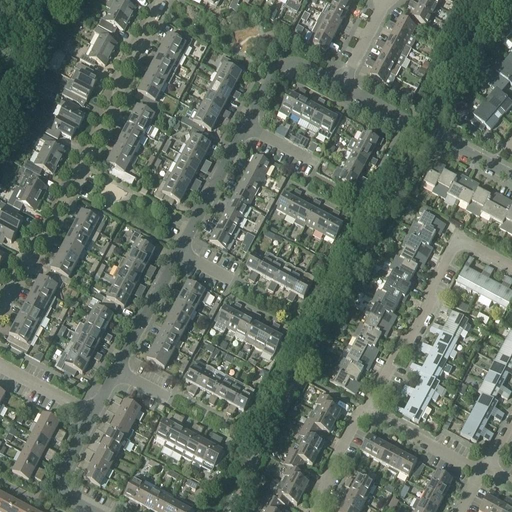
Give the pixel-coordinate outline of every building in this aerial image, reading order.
[(126,6),(129,0),(114,0),(117,1),(111,12),(129,22),(135,11),(126,6)] [(201,0),(216,8),(220,0),(201,0)] [(286,8),(291,10),(291,11),(295,13),(298,7),(299,8),(303,0),(290,0),(289,2),(286,8)] [(350,6),(339,0),(335,0),(331,8),(345,15),(350,6)] [(412,10),(416,12),(418,9),(432,17),(437,8),(423,0),(422,0),(419,7),(415,4),(412,10)] [(232,4),(230,8),(228,10),(237,14),(240,8),(236,7),(232,4)] [(327,5),(322,15),(326,17),(340,25),(345,15),(331,8),(327,5)] [(418,9),(416,12),(413,19),(427,27),(432,17),(418,9)] [(274,21),(277,13),(271,11),(268,18),(274,21)] [(105,24),(102,22),(98,28),(111,35),(115,28),(123,33),(129,22),(111,12),(105,24)] [(322,15),(321,15),(316,24),(335,34),(340,25),(326,17),(322,15)] [(390,30),(394,32),(396,29),(411,37),(416,28),(401,20),(397,26),(393,24),(390,30)] [(450,27),(442,23),(438,30),(447,34),(450,27)] [(316,25),(312,34),(330,44),(335,34),(316,24),(316,25)] [(511,30),(505,25),(497,35),(505,42),(511,33),(511,30)] [(298,27),(296,31),(295,32),(301,36),(304,30),(298,27)] [(396,29),(394,32),(391,38),(411,49),(412,49),(413,48),(415,44),(415,43),(416,41),(411,38),(411,37),(396,29)] [(94,35),(100,38),(94,49),(110,58),(116,47),(105,41),(108,36),(96,30),(94,35)] [(174,39),(169,36),(163,46),(184,57),(189,48),(192,42),(177,34),(174,39)] [(311,35),(313,36),(308,45),(325,54),(330,44),(312,34),(311,35)] [(380,49),(384,51),(386,48),(407,59),(411,51),(410,51),(411,49),(391,38),(387,45),(384,43),(380,49)] [(158,56),(176,65),(175,66),(179,68),(184,57),(163,46),(158,56)] [(386,48),(384,51),(380,58),(402,69),(407,59),(386,48)] [(80,62),(91,68),(93,63),(105,69),(110,58),(94,49),(89,60),(83,57),(80,62)] [(153,65),(171,74),(170,75),(174,77),(178,69),(174,68),(175,66),(176,65),(158,56),(153,65)] [(370,68),(374,70),(375,67),(396,78),(400,70),(401,70),(402,69),(380,58),(377,64),(373,63),(370,68)] [(221,64),(224,66),(219,75),(237,85),(242,75),(237,72),(239,67),(224,59),(221,64)] [(496,74),(511,87),(511,64),(508,61),(496,74)] [(171,74),(153,65),(148,75),(166,84),(170,75),(171,74)] [(71,82),(70,81),(70,82),(92,93),(97,83),(86,77),(89,71),(79,66),(76,72),(71,82)] [(374,70),(370,77),(390,88),(396,78),(375,67),(374,70)] [(143,85),(160,94),(166,84),(148,75),(143,85)] [(214,85),(232,95),(230,98),(234,100),(237,94),(233,92),(237,85),(219,75),(214,85)] [(62,98),(72,103),(75,97),(86,103),(92,93),(70,82),(69,83),(68,85),(66,88),(66,90),(65,92),(62,98)] [(144,97),(141,103),(146,105),(156,111),(159,105),(155,103),(160,94),(143,85),(138,94),(144,97)] [(232,95),(214,85),(209,95),(227,104),(230,98),(232,95)] [(511,106),(511,105),(496,92),(485,105),(501,119),(511,106)] [(296,98),(289,94),(279,114),(289,120),(299,99),(302,101),(304,97),(299,94),(296,98)] [(204,104),(222,113),(220,117),(224,119),(227,113),(223,111),(227,104),(209,95),(204,104)] [(299,99),(289,120),(291,115),(301,120),(309,104),(302,101),(299,99)] [(64,110),(59,121),(77,130),(78,131),(84,120),(75,115),(77,110),(63,102),(60,108),(64,110)] [(199,114),(194,111),(194,112),(217,123),(220,117),(222,113),(204,104),(199,114)] [(309,104),(301,120),(297,126),(307,131),(310,125),(318,109),(321,111),(323,107),(318,104),(316,108),(309,104)] [(143,111),(138,108),(133,118),(150,127),(155,117),(158,119),(161,113),(156,111),(146,105),(143,111)] [(465,118),(477,128),(481,124),(490,132),(501,119),(485,105),(474,117),(469,114),(465,118)] [(318,109),(310,125),(319,130),(320,130),(328,114),(321,111),(318,109)] [(182,125),(187,127),(193,130),(203,136),(206,131),(211,133),(217,123),(194,112),(189,121),(185,119),(182,125)] [(320,130),(319,130),(316,135),(329,142),(342,117),(337,114),(335,118),(328,114),(320,130)] [(128,127),(145,137),(150,127),(133,118),(128,127)] [(46,135),(57,141),(60,136),(71,142),(77,130),(59,121),(53,132),(49,130),(46,135)] [(461,123),(457,128),(469,135),(473,130),(461,123)] [(280,137),(284,129),(277,125),(273,134),(280,137)] [(123,137),(140,146),(145,137),(128,127),(123,137)] [(284,129),(280,137),(284,140),(289,131),(284,129)] [(189,136),(193,138),(188,148),(205,157),(211,147),(206,144),(208,139),(203,136),(193,130),(189,136)] [(373,138),(363,133),(358,143),(374,151),(377,144),(381,146),(384,141),(375,136),(373,138)] [(297,136),(295,139),(291,137),(289,142),(298,147),(303,139),(297,136)] [(39,142),(45,145),(40,156),(58,166),(64,155),(52,148),(54,143),(41,137),(39,142)] [(118,146),(135,155),(140,146),(123,137),(118,146)] [(303,139),(298,147),(304,150),(309,142),(303,139)] [(353,153),(369,161),(367,164),(371,166),(374,160),(370,158),(374,151),(358,143),(353,153)] [(313,155),(317,147),(312,144),(308,152),(313,155)] [(113,156),(130,165),(135,155),(118,146),(113,156)] [(205,157),(188,148),(183,157),(200,166),(205,157)] [(369,161),(353,153),(348,162),(364,171),(367,164),(369,161)] [(23,170),(26,172),(31,174),(37,177),(40,170),(52,177),(58,166),(40,156),(34,167),(27,163),(23,170)] [(107,166),(112,169),(109,175),(132,186),(135,180),(125,174),(130,165),(113,156),(107,166)] [(200,166),(183,157),(178,166),(196,176),(200,166)] [(271,165),(255,157),(249,168),(265,177),(271,165)] [(343,172),(359,180),(357,183),(361,184),(364,179),(360,177),(364,171),(348,162),(343,172)] [(424,186),(434,191),(432,195),(438,198),(450,176),(439,170),(441,166),(435,163),(421,189),(422,190),(424,186)] [(196,176),(178,166),(173,176),(191,185),(196,176)] [(265,177),(249,168),(243,179),(260,187),(265,177)] [(23,178),(25,180),(19,190),(40,201),(46,189),(34,183),(37,177),(31,174),(26,172),(23,178)] [(359,180),(343,172),(338,181),(354,190),(357,183),(359,180)] [(191,185),(173,176),(168,185),(186,195),(191,185)] [(447,198),(456,203),(454,206),(455,207),(469,181),(463,178),(461,182),(450,176),(438,198),(445,202),(447,198)] [(282,178),(279,184),(283,186),(286,187),(287,184),(285,183),(286,180),(282,178)] [(260,187),(243,179),(238,189),(254,198),(260,187)] [(458,204),(467,209),(466,212),(472,216),(484,194),(473,188),(474,184),(469,181),(455,207),(457,208),(458,204)] [(155,198),(162,202),(172,207),(175,202),(180,205),(186,195),(168,185),(163,183),(155,198)] [(254,198),(238,189),(232,200),(248,208),(254,198)] [(8,207),(13,209),(16,203),(34,212),(40,201),(19,190),(23,193),(20,199),(14,195),(8,207)] [(480,216),(489,220),(487,224),(489,225),(503,199),(497,196),(494,200),(484,194),(472,216),(478,219),(480,216)] [(292,199),(285,196),(277,211),(286,216),(294,200),(298,202),(300,198),(294,195),(292,199)] [(492,222),(501,227),(499,230),(506,234),(511,222),(511,209),(507,206),(509,202),(503,199),(489,225),(490,226),(492,222)] [(248,208),(232,200),(227,210),(243,219),(248,208)] [(298,202),(294,200),(286,216),(296,221),(304,205),(298,202)] [(0,207),(0,211),(3,213),(0,219),(0,224),(17,234),(23,223),(10,217),(13,212),(1,205),(0,207)] [(296,221),(294,225),(303,230),(313,210),(317,212),(319,208),(313,205),(311,209),(304,205),(296,221)] [(418,226),(414,224),(411,230),(432,241),(438,231),(442,233),(445,226),(430,219),(433,214),(422,208),(419,214),(423,216),(418,226)] [(87,216),(82,213),(77,223),(94,232),(99,222),(103,224),(106,219),(90,210),(87,216)] [(243,219),(227,210),(221,221),(237,229),(243,219)] [(303,230),(303,231),(306,226),(315,231),(323,216),(317,212),(313,210),(303,230)] [(330,219),(323,216),(315,231),(325,236),(332,221),(336,222),(338,218),(332,215),(330,219)] [(260,216),(255,225),(257,226),(261,228),(265,219),(260,216)] [(237,229),(221,221),(215,232),(231,240),(237,229)] [(336,222),(332,221),(325,236),(335,241),(343,226),(336,222)] [(94,232),(77,223),(72,232),(89,241),(94,232)] [(0,241),(1,240),(11,246),(17,234),(0,224),(0,241)] [(406,248),(402,246),(402,247),(427,260),(430,255),(426,253),(432,241),(411,230),(407,237),(410,239),(406,248)] [(66,242),(84,251),(89,241),(72,232),(66,242)] [(130,243),(136,246),(132,252),(150,262),(155,252),(150,249),(153,244),(141,237),(142,235),(136,232),(130,243)] [(210,242),(226,251),(231,240),(215,232),(210,242)] [(61,251),(79,260),(84,251),(66,242),(61,251)] [(400,260),(396,258),(393,264),(414,275),(420,265),(424,267),(427,260),(402,247),(401,248),(405,250),(400,260)] [(79,260),(61,251),(56,261),(73,270),(79,260)] [(150,262),(132,252),(127,262),(145,271),(150,262)] [(254,253),(246,269),(253,272),(256,273),(264,258),(254,253)] [(256,273),(253,272),(251,276),(257,279),(259,275),(265,279),(275,259),(274,259),(273,257),(269,256),(268,255),(266,254),(264,258),(256,273)] [(275,259),(265,279),(272,283),(275,284),(285,265),(284,264),(282,262),(279,261),(277,260),(275,259)] [(53,279),(64,285),(69,288),(72,282),(68,280),(73,270),(56,261),(51,271),(56,274),(53,279)] [(145,271),(127,262),(122,271),(140,281),(145,271)] [(388,282),(384,280),(383,281),(409,294),(412,289),(408,287),(414,275),(393,264),(389,271),(393,273),(388,282)] [(275,284),(272,283),(270,287),(276,290),(278,286),(284,289),(294,270),(294,269),(292,267),(288,266),(287,266),(285,265),(275,284)] [(455,285),(460,287),(459,289),(465,292),(474,274),(464,269),(455,285)] [(294,270),(284,289),(291,293),(294,294),(304,275),(303,274),(302,273),(298,271),(296,271),(294,270)] [(140,281),(122,271),(117,281),(134,290),(140,281)] [(465,292),(470,295),(471,293),(476,295),(484,279),(474,274),(465,292)] [(294,294),(291,293),(289,297),(295,300),(297,296),(304,299),(312,284),(314,280),(312,279),(311,278),(308,276),(305,276),(304,275),(294,294)] [(45,282),(40,279),(35,289),(53,298),(58,288),(61,290),(64,285),(53,279),(48,276),(45,282)] [(476,295),(481,298),(480,300),(485,303),(495,285),(484,279),(476,295)] [(134,290),(117,281),(112,291),(129,300),(134,290)] [(382,294),(378,292),(374,298),(396,309),(401,299),(405,301),(409,294),(383,281),(383,282),(387,284),(382,294)] [(205,293),(188,284),(183,293),(205,305),(210,296),(205,294),(205,293)] [(485,303),(491,305),(491,304),(496,306),(505,290),(495,285),(485,303)] [(53,298),(35,289),(30,298),(51,310),(56,300),(52,299),(53,298)] [(496,306),(501,309),(500,310),(505,313),(511,299),(511,293),(505,290),(496,306)] [(94,301),(100,304),(111,310),(116,313),(119,307),(124,310),(129,300),(112,291),(107,300),(103,299),(102,302),(96,298),(94,301)] [(205,305),(183,293),(177,303),(195,313),(200,304),(205,306),(205,305)] [(46,319),(51,310),(30,298),(25,308),(46,319)] [(370,316),(366,314),(365,315),(391,329),(394,323),(390,321),(396,309),(374,298),(371,305),(375,307),(370,316)] [(88,309),(94,312),(90,318),(108,328),(113,318),(108,315),(111,310),(100,304),(94,301),(92,300),(88,309)] [(195,313),(177,303),(172,312),(190,322),(195,313)] [(41,328),(46,319),(25,308),(20,317),(41,328)] [(225,308),(217,324),(214,329),(224,335),(227,329),(235,314),(238,315),(240,312),(234,309),(232,312),(225,308)] [(190,322),(172,312),(167,322),(185,332),(190,322)] [(227,329),(236,334),(245,319),(238,315),(235,314),(227,329)] [(468,323),(451,314),(446,324),(467,335),(471,328),(466,326),(468,323)] [(364,327),(360,326),(357,332),(378,343),(384,333),(387,335),(391,329),(365,315),(365,317),(368,319),(364,327)] [(36,338),(41,328),(20,317),(15,327),(36,338)] [(85,328),(103,337),(102,340),(106,342),(108,336),(105,334),(108,328),(90,318),(85,327),(85,328)] [(236,341),(240,342),(242,343),(244,344),(254,324),(257,325),(259,322),(253,319),(251,322),(245,319),(236,334),(234,339),(235,339),(236,341)] [(185,332),(167,322),(162,332),(180,341),(185,332)] [(246,346),(250,348),(252,348),(253,349),(264,329),(257,325),(254,324),(244,344),(245,344),(246,346)] [(467,335),(446,324),(441,334),(457,343),(460,338),(461,339),(463,334),(467,335)] [(85,327),(80,325),(75,334),(98,347),(102,340),(103,337),(85,328),(85,327)] [(9,337),(15,340),(12,345),(28,353),(36,338),(15,327),(9,337)] [(256,351),(259,353),(261,353),(263,354),(273,334),(276,335),(278,332),(272,329),(270,332),(264,329),(253,349),(255,350),(256,351)] [(180,341),(162,332),(157,341),(175,351),(180,341)] [(352,350),(348,348),(348,349),(373,362),(376,357),(372,355),(378,343),(357,332),(353,339),(357,341),(352,350)] [(70,344),(93,356),(92,359),(96,361),(99,355),(95,353),(98,347),(75,334),(70,344)] [(265,356),(269,358),(270,358),(272,359),(275,355),(283,339),(276,335),(273,334),(263,354),(264,355),(265,356)] [(457,343),(441,334),(436,344),(453,353),(456,348),(455,347),(457,343)] [(175,351),(157,341),(152,351),(170,360),(175,351)] [(499,353),(511,359),(511,347),(505,343),(499,353)] [(64,354),(70,357),(70,356),(88,365),(92,359),(93,356),(70,344),(69,344),(64,354)] [(453,353),(436,344),(430,354),(447,363),(449,359),(454,362),(457,355),(453,353)] [(346,362),(342,360),(339,366),(360,378),(366,366),(370,368),(373,362),(348,349),(347,350),(351,352),(346,362)] [(147,360),(164,370),(170,360),(152,351),(147,360)] [(494,364),(510,372),(511,367),(511,359),(499,353),(494,364)] [(447,363),(430,354),(425,365),(442,374),(445,368),(444,367),(447,363)] [(58,370),(60,370),(74,379),(77,373),(83,376),(88,365),(70,356),(70,357),(65,366),(61,364),(58,370)] [(186,382),(193,386),(196,388),(207,367),(206,367),(206,368),(197,363),(195,367),(186,382)] [(510,372),(494,364),(489,373),(504,382),(510,372)] [(420,374),(423,376),(436,383),(438,378),(439,379),(442,374),(425,365),(420,374)] [(334,384),(330,382),(330,383),(355,397),(358,391),(354,389),(360,378),(339,366),(335,373),(339,375),(334,384)] [(196,388),(193,386),(191,390),(197,393),(199,389),(205,393),(216,373),(215,372),(213,370),(210,368),(208,368),(207,367),(196,388)] [(216,373),(205,393),(212,396),(215,398),(226,377),(225,377),(224,377),(222,375),(219,373),(216,373)] [(483,384),(499,392),(504,382),(489,373),(483,384)] [(423,376),(418,386),(435,395),(438,390),(436,389),(439,384),(436,383),(423,376)] [(215,398),(212,396),(210,400),(216,403),(218,399),(224,403),(232,387),(235,382),(226,377),(215,398)] [(232,387),(224,403),(231,406),(234,408),(245,388),(244,387),(235,382),(232,387)] [(478,394),(481,396),(494,402),(499,392),(483,384),(478,394)] [(461,385),(457,394),(463,397),(467,388),(461,385)] [(435,395),(418,386),(412,396),(429,405),(430,401),(436,404),(439,397),(435,396),(435,395)] [(230,410),(235,413),(237,410),(244,413),(252,398),(254,393),(253,392),(251,390),(248,389),(246,388),(245,388),(234,408),(231,406),(230,410)] [(316,406),(312,413),(335,425),(340,414),(333,410),(336,405),(321,396),(316,406)] [(407,407),(428,418),(431,413),(427,411),(428,410),(426,409),(429,405),(412,396),(407,407)] [(481,396),(476,406),(492,414),(497,404),(494,402),(481,396)] [(122,408),(112,403),(109,408),(136,422),(141,412),(125,403),(122,408)] [(471,416),(487,424),(492,414),(476,406),(471,416)] [(428,418),(407,407),(402,417),(418,425),(421,420),(425,423),(428,418)] [(107,413),(117,418),(114,422),(131,431),(136,422),(109,408),(107,413)] [(315,423),(308,420),(303,429),(319,437),(322,432),(329,436),(335,425),(312,413),(312,414),(318,417),(315,423)] [(60,425),(43,416),(38,426),(64,440),(67,435),(57,430),(60,425)] [(170,425),(165,423),(156,439),(166,444),(180,418),(175,416),(170,425)] [(465,426),(481,434),(487,424),(471,416),(465,426)] [(184,421),(180,418),(166,444),(176,449),(184,433),(179,430),(184,421)] [(111,427),(102,422),(99,427),(126,441),(131,431),(114,422),(111,427)] [(33,436),(50,444),(52,439),(62,444),(64,440),(38,426),(33,436)] [(184,433),(176,449),(173,454),(183,459),(185,454),(199,428),(194,426),(189,435),(184,433)] [(460,436),(476,444),(481,434),(465,426),(460,436)] [(107,437),(104,441),(121,450),(125,453),(130,443),(126,441),(99,427),(97,431),(107,437)] [(183,459),(192,464),(203,443),(199,440),(204,431),(199,428),(185,454),(183,459)] [(299,438),(305,441),(301,448),(318,457),(324,446),(316,442),(319,437),(303,429),(299,438)] [(50,444),(33,436),(28,445),(54,459),(57,454),(47,449),(50,444)] [(208,446),(203,443),(192,464),(202,469),(218,438),(213,436),(208,446)] [(370,459),(378,443),(368,437),(359,453),(370,459)] [(223,441),(218,438),(202,469),(211,474),(214,469),(214,470),(223,453),(218,451),(223,441)] [(101,446),(92,441),(89,446),(116,460),(121,450),(104,441),(101,446)] [(380,464),(388,448),(378,443),(370,459),(380,464)] [(23,455),(39,463),(42,459),(52,464),(54,459),(28,445),(23,455)] [(87,451),(96,456),(94,461),(110,470),(116,460),(89,446),(87,451)] [(284,466),(288,468),(289,468),(300,474),(300,473),(305,464),(312,468),(318,457),(301,448),(298,455),(292,452),(284,466)] [(380,464),(389,469),(397,453),(388,448),(380,464)] [(389,469),(387,472),(397,477),(398,474),(407,458),(397,453),(389,469)] [(39,463),(23,455),(18,464),(44,478),(46,473),(37,468),(39,463)] [(407,458),(398,474),(407,479),(416,463),(407,458)] [(91,466),(81,461),(79,465),(105,479),(110,470),(94,461),(91,466)] [(44,478),(18,464),(13,474),(29,483),(32,478),(42,483),(44,478)] [(84,480),(89,483),(87,486),(97,491),(98,488),(100,489),(105,479),(79,465),(77,470),(86,475),(84,480)] [(414,475),(420,477),(425,468),(419,465),(414,475)] [(288,468),(284,477),(280,484),(303,496),(309,485),(301,481),(304,476),(300,473),(300,474),(289,468),(288,468)] [(431,483),(447,492),(452,482),(436,474),(431,483)] [(124,499),(130,502),(128,504),(133,507),(143,488),(145,483),(135,477),(132,483),(132,484),(124,499)] [(355,483),(349,480),(346,484),(369,496),(374,487),(358,478),(355,483)] [(146,483),(143,488),(133,507),(138,509),(139,507),(144,509),(153,493),(155,488),(146,483)] [(426,493),(442,501),(447,492),(431,483),(426,493)] [(272,500),(283,506),(287,508),(289,503),(297,507),(303,496),(280,484),(276,491),(272,499),(272,500)] [(344,488),(351,491),(348,497),(364,506),(369,496),(346,484),(344,488)] [(155,488),(153,493),(144,509),(149,511),(148,511),(155,511),(162,498),(165,494),(155,488)] [(495,494),(490,492),(479,511),(492,511),(497,504),(491,501),(495,494)] [(421,502),(437,511),(442,501),(426,493),(421,502)] [(165,494),(162,498),(155,511),(167,511),(172,503),(171,503),(174,498),(165,494)] [(272,500),(272,499),(268,497),(260,511),(261,511),(279,511),(283,506),(272,500)] [(345,503),(338,499),(336,503),(352,511),(360,511),(364,506),(348,497),(345,503)] [(0,511),(10,511),(15,503),(6,498),(0,508),(0,511)] [(167,511),(179,511),(184,503),(174,498),(171,503),(172,503),(167,511)] [(382,511),(388,502),(384,500),(378,511),(381,511),(382,511)] [(392,500),(389,506),(388,509),(394,511),(399,503),(396,502),(392,500)] [(411,510),(414,511),(436,511),(437,511),(421,502),(421,503),(416,500),(411,510)] [(502,506),(497,504),(492,511),(504,511),(509,502),(505,500),(502,506)] [(22,511),(24,508),(15,503),(10,511),(22,511)] [(179,511),(191,511),(193,509),(184,503),(179,511)] [(352,511),(336,503),(334,507),(341,511),(340,511),(352,511)]
